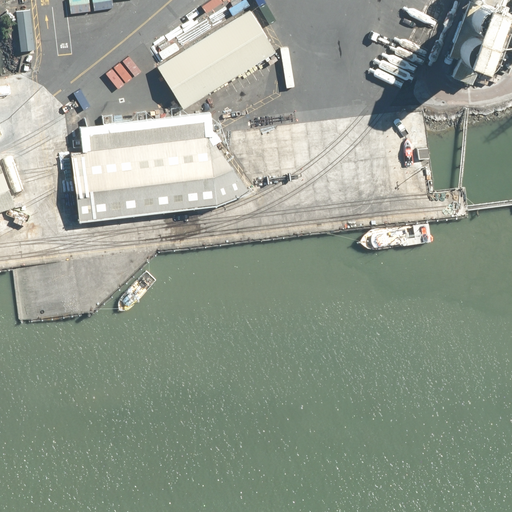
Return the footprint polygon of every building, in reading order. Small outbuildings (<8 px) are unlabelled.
[(487,7),(467,0),(465,0),(446,56),(454,59),(447,77),(474,87),(481,68),(487,70),(506,17),(507,14),(487,7)] [(159,64),(184,106),(279,48),(253,6),(159,64)] [(19,52),(34,50),(30,11),(16,12),(19,52)] [(71,151),(77,219),(209,204),(244,190),(207,135),(71,151)] [(23,192),(12,155),(2,158),(14,195),(23,192)] [(0,210),(14,203),(0,163),(0,210)]
